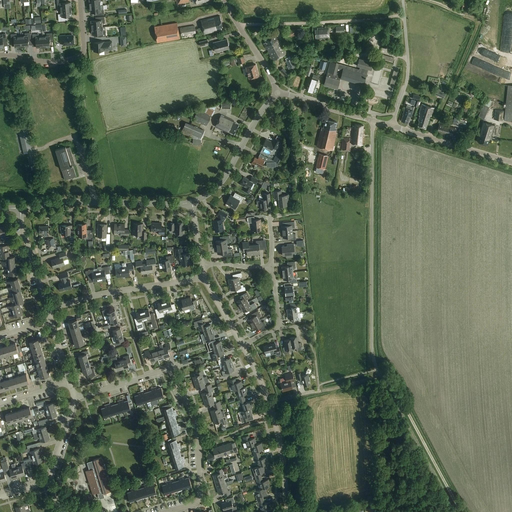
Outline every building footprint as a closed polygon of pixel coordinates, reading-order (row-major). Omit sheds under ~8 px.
[(66,16),(72,16),(71,2),(65,3),(64,0),(57,0),(57,6),(60,6),(61,14),(58,14),(59,21),(66,21),(66,16)] [(459,0),(458,5),(460,5),(460,7),(466,9),(468,0),(459,0)] [(100,5),(90,6),(90,13),(96,12),(97,15),(104,15),(104,9),(101,10),(100,5)] [(511,15),(504,14),(502,33),(506,34),(505,36),(511,36),(511,33),(511,15)] [(223,27),(220,16),(201,21),(205,34),(222,30),(221,27),(223,27)] [(91,21),(92,28),(102,27),(102,23),(105,23),(104,17),(97,17),(97,20),(91,21)] [(157,42),(180,38),(177,23),(154,27),(157,42)] [(195,26),(192,26),(180,28),(181,35),(196,33),(195,26)] [(102,27),(92,28),(92,35),(98,34),(98,37),(106,37),(105,31),(102,31),(102,27)] [(329,38),(328,27),(325,28),(323,28),(317,28),(317,30),(315,30),(316,39),(329,38)] [(25,36),(21,36),(22,47),(28,46),(28,40),(31,40),(30,33),(25,33),(25,36)] [(47,36),(42,37),(43,47),(50,47),(50,41),(53,40),(52,33),(46,33),(47,36)] [(22,47),(21,36),(17,37),(16,34),(11,34),(11,42),(14,41),(15,47),(22,47)] [(43,47),(42,37),(38,37),(38,34),(32,35),(33,42),(36,42),(36,48),(43,47)] [(266,49),(268,52),(282,44),(280,41),(279,42),(276,36),(275,37),(274,35),(265,40),(266,42),(263,44),(266,48),(267,49),(266,49)] [(63,37),(63,36),(59,36),(60,42),(63,42),(63,46),(67,45),(67,44),(74,44),(73,36),(63,37)] [(228,42),(227,39),(213,42),(214,46),(213,47),(215,48),(216,51),(229,48),(228,45),(229,43),(228,42)] [(112,42),(104,42),(93,43),(93,51),(104,51),(104,50),(112,49),(112,42)] [(282,44),(268,52),(273,61),(287,53),(282,44)] [(292,58),(288,60),(286,62),(290,69),(296,66),(292,58)] [(359,59),(358,60),(357,66),(360,67),(359,70),(331,61),(326,77),(323,85),(337,89),(340,80),(340,78),(363,85),(368,69),(371,70),(373,63),(359,59)] [(319,68),(325,70),(327,62),(321,61),(319,68)] [(259,76),(256,64),(246,67),(249,78),(259,76)] [(286,76),(289,73),(283,66),(280,69),(286,76)] [(379,88),(383,69),(374,67),(370,86),(379,88)] [(393,69),(389,84),(392,85),(394,77),(396,78),(398,71),(393,69)] [(306,90),(310,91),(315,75),(313,74),(312,78),(310,78),(306,90)] [(315,75),(310,91),(314,93),(318,80),(319,77),(315,75)] [(438,96),(443,98),(446,93),(443,92),(442,92),(437,90),(435,95),(438,97),(438,96)] [(489,107),(492,101),(487,99),(478,117),(483,119),(489,107)] [(206,108),(204,112),(212,116),(215,111),(214,110),(216,107),(211,104),(209,107),(206,108)] [(434,108),(422,104),(419,113),(420,113),(419,116),(420,116),(418,121),(419,121),(418,126),(425,128),(428,120),(429,120),(430,115),(432,116),(434,108)] [(407,105),(406,108),(405,107),(403,114),(401,121),(408,123),(410,117),(411,117),(413,110),(414,108),(407,105)] [(193,119),(202,124),(206,126),(211,116),(201,111),(200,112),(197,110),(193,119)] [(502,121),(504,111),(495,110),(494,120),(502,121)] [(233,121),(221,115),(215,127),(228,133),(228,131),(234,134),(238,125),(233,122),(233,121)] [(462,128),(464,121),(454,118),(452,125),(462,128)] [(337,122),(325,119),(323,128),(322,127),(321,130),(320,130),(316,146),(333,150),(337,133),(336,132),(337,128),(335,128),(337,122)] [(181,133),(192,138),(193,138),(193,144),(201,145),(201,140),(200,139),(201,139),(205,130),(194,126),(185,122),(181,133)] [(495,126),(482,122),(477,140),(479,140),(478,142),(487,145),(489,139),(496,141),(496,139),(491,138),(495,126)] [(446,126),(439,124),(437,132),(439,132),(439,134),(444,136),(444,134),(447,135),(446,137),(452,139),(455,128),(447,126),(446,126)] [(364,126),(355,125),(355,126),(353,126),(351,144),(363,145),(365,130),(363,130),(364,126)] [(18,128),(19,132),(24,152),(31,150),(26,126),(18,128)] [(275,138),(272,142),(266,139),(263,145),(272,150),(273,147),(277,149),(281,142),(275,138)] [(349,151),(350,138),(342,138),(341,150),(349,151)] [(65,180),(76,176),(73,166),(75,165),(70,147),(66,148),(66,147),(55,150),(61,170),(61,169),(65,180)] [(317,167),(325,170),(328,156),(319,154),(316,167),(317,167)] [(265,161),(267,162),(266,162),(266,167),(276,167),(276,166),(278,166),(279,164),(269,159),(265,156),(263,159),(259,157),(258,158),(255,157),(251,163),(254,165),(254,167),(259,167),(261,168),(265,161)] [(244,177),(240,184),(246,187),(244,191),(249,194),(251,190),(250,189),(253,183),(256,184),(258,180),(252,177),(250,180),(244,177)] [(281,195),(281,191),(274,191),(274,199),(279,198),(279,206),(287,205),(287,202),(289,202),(288,195),(281,195)] [(264,194),(264,200),(260,200),(260,201),(257,201),(257,206),(261,206),(261,210),(268,209),(268,206),(271,205),(270,193),(264,194)] [(243,197),(238,194),(236,198),(230,195),(226,203),(232,206),(231,207),(235,209),(240,200),(241,201),(243,197)] [(227,214),(220,210),(217,215),(219,215),(219,220),(213,221),(214,225),(215,232),(224,230),(222,222),(223,222),(222,219),(223,218),(225,219),(227,214)] [(254,220),(254,217),(247,218),(248,224),(252,223),(253,232),(261,230),(261,224),(260,219),(254,220)] [(282,226),(282,232),(292,231),(292,228),(295,228),(294,221),(286,222),(286,226),(282,226)] [(183,222),(176,222),(176,226),(174,226),(174,223),(170,223),(170,230),(174,230),(176,230),(176,235),(183,235),(183,230),(183,222)] [(143,224),(134,223),(134,228),(133,228),(133,235),(141,235),(141,239),(147,239),(147,232),(143,231),(143,224)] [(156,223),(151,223),(151,231),(158,231),(158,234),(165,234),(165,228),(162,228),(162,224),(156,224),(156,223)] [(107,225),(98,224),(98,237),(106,237),(106,243),(110,243),(110,234),(107,234),(107,225)] [(129,236),(129,230),(125,230),(125,224),(114,224),(114,233),(120,234),(120,236),(129,236)] [(71,232),(70,225),(61,226),(61,230),(61,235),(70,235),(70,244),(75,244),(74,232),(71,232)] [(93,230),(93,231),(86,231),(86,225),(77,225),(77,228),(78,228),(78,236),(85,236),(85,239),(93,239),(93,230)] [(48,226),(39,227),(39,235),(43,235),(44,234),(44,233),(47,233),(49,233),(48,226)] [(292,231),(282,232),(283,238),(288,237),(289,237),(290,240),(296,240),(295,234),(293,234),(292,231)] [(217,248),(227,246),(227,243),(230,242),(229,236),(222,237),(223,240),(216,241),(217,248)] [(54,238),(45,241),(46,245),(48,245),(48,247),(47,248),(48,250),(56,248),(54,238)] [(256,244),(253,245),(254,255),(260,254),(259,248),(263,248),(262,240),(256,241),(256,244)] [(254,255),(253,245),(249,245),(249,242),(242,242),(243,247),(243,252),(243,253),(247,252),(247,255),(254,255)] [(294,252),(294,244),(287,245),(287,248),(282,248),(283,256),(286,255),(287,258),(293,257),(292,253),(294,252)] [(227,246),(217,248),(218,254),(225,253),(225,256),(232,255),(231,249),(228,249),(227,246)] [(175,249),(176,257),(176,260),(181,259),(182,266),(189,265),(188,258),(189,258),(188,253),(182,254),(181,248),(175,249)] [(9,257),(9,251),(0,251),(0,254),(1,254),(1,258),(6,258),(6,261),(1,262),(2,264),(15,262),(14,257),(9,257)] [(60,258),(51,261),(53,268),(65,265),(65,264),(64,261),(68,260),(67,257),(66,252),(59,254),(60,258)] [(173,262),(172,255),(166,256),(166,260),(162,261),(163,271),(171,269),(170,263),(173,262)] [(136,268),(141,267),(142,273),(146,272),(146,273),(153,272),(152,265),(156,265),(155,259),(146,261),(147,264),(142,265),(142,261),(135,262),(136,268)] [(289,266),(282,267),(283,273),(293,272),(292,269),(296,268),(295,262),(288,262),(289,266)] [(118,264),(115,265),(115,269),(117,277),(123,277),(123,276),(125,275),(125,277),(130,276),(129,271),(134,270),(133,264),(128,265),(128,267),(122,268),(122,267),(122,266),(121,266),(121,265),(120,265),(120,264),(119,264),(118,264)] [(101,266),(97,267),(97,268),(98,269),(98,272),(99,274),(100,281),(106,279),(106,275),(110,274),(109,272),(108,267),(102,268),(101,267),(101,266)] [(94,269),(85,271),(85,272),(86,275),(87,275),(88,278),(92,277),(93,277),(93,278),(94,282),(100,281),(99,274),(98,272),(98,269),(94,269)] [(69,278),(67,272),(60,275),(61,280),(62,280),(63,283),(58,284),(60,291),(67,289),(68,290),(72,289),(70,281),(67,281),(66,279),(69,278)] [(293,272),(283,273),(284,280),(290,279),(290,283),(297,282),(296,275),(293,276),(293,272)] [(233,278),(228,280),(230,285),(239,282),(238,277),(242,276),(241,273),(234,275),(235,278),(233,278)] [(10,283),(12,287),(20,284),(18,279),(9,281),(7,282),(6,282),(6,284),(10,283)] [(239,282),(230,285),(231,290),(236,289),(237,289),(238,292),(246,290),(245,287),(243,287),(243,285),(240,286),(239,282)] [(12,288),(13,292),(14,293),(20,291),(21,290),(20,284),(12,287),(7,288),(8,290),(12,288)] [(293,290),(292,286),(284,287),(286,301),(294,300),(293,295),(294,295),(294,290),(293,290)] [(9,298),(9,300),(22,296),(20,291),(14,293),(13,292),(12,292),(14,296),(9,298)] [(240,307),(248,302),(246,299),(249,297),(247,292),(239,297),(241,299),(237,301),(240,307)] [(15,301),(16,304),(19,303),(24,302),(22,296),(9,300),(10,302),(15,301)] [(190,297),(185,299),(188,309),(192,308),(197,306),(199,309),(202,308),(198,300),(196,301),(195,300),(192,301),(191,301),(190,297)] [(188,309),(185,299),(181,300),(182,304),(178,305),(180,311),(188,309)] [(166,311),(170,310),(171,313),(176,311),(174,304),(171,305),(170,300),(163,302),(166,311)] [(155,310),(157,317),(158,318),(164,316),(163,312),(166,311),(163,302),(157,304),(159,309),(155,310)] [(248,302),(240,307),(244,312),(249,309),(251,311),(257,307),(254,303),(250,305),(248,302)] [(16,304),(7,307),(8,309),(12,308),(13,312),(21,309),(19,303),(16,304)] [(287,309),(287,314),(297,313),(296,304),(290,304),(291,309),(287,309)] [(21,309),(13,312),(14,315),(10,317),(11,319),(23,315),(21,309)] [(110,309),(104,310),(102,311),(104,317),(108,315),(109,319),(117,316),(115,310),(111,311),(110,309)] [(142,312),(145,320),(149,319),(149,322),(152,322),(154,328),(157,327),(156,321),(153,313),(150,314),(149,310),(142,312)] [(252,317),(248,320),(251,325),(260,320),(258,317),(261,316),(258,311),(252,314),(254,317),(252,317)] [(145,320),(142,312),(136,314),(138,318),(135,319),(137,326),(138,330),(142,329),(143,327),(141,321),(145,320)] [(297,313),(287,314),(288,319),(292,318),(292,323),(301,322),(300,318),(300,313),(297,313)] [(119,325),(117,316),(109,319),(111,325),(108,325),(109,328),(116,326),(119,325)] [(68,322),(70,328),(79,326),(79,325),(77,321),(82,320),(81,317),(76,319),(77,320),(68,322)] [(205,324),(204,324),(202,320),(194,322),(195,327),(198,326),(199,329),(200,330),(200,331),(202,330),(204,334),(212,331),(210,325),(206,326),(205,324)] [(260,320),(251,325),(254,330),(259,327),(261,330),(267,327),(264,321),(261,323),(260,320)] [(83,323),(79,325),(79,326),(70,328),(72,334),(81,332),(80,331),(79,327),(84,326),(83,323)] [(113,331),(114,336),(122,334),(120,328),(117,329),(116,326),(109,328),(110,331),(113,331)] [(72,334),(74,341),(83,338),(82,337),(81,333),(86,332),(85,329),(80,331),(81,332),(72,334)] [(204,334),(201,335),(202,338),(203,341),(204,344),(206,343),(208,343),(211,342),(214,340),(213,338),(214,337),(212,331),(208,333),(204,334)] [(122,334),(114,336),(116,342),(114,343),(115,346),(121,344),(120,341),(124,340),(122,334)] [(83,338),(74,341),(75,347),(84,344),(83,339),(87,338),(87,335),(82,337),(83,338)] [(292,348),(296,348),(297,351),(302,350),(301,343),(298,343),(296,337),(290,338),(290,339),(291,339),(292,348)] [(27,351),(32,349),(31,348),(40,346),(39,339),(35,340),(34,338),(29,339),(29,342),(30,342),(31,347),(27,348),(26,347),(22,348),(22,351),(24,350),(27,350),(27,351)] [(291,339),(290,339),(284,340),(286,347),(283,348),(284,354),(289,353),(289,351),(293,350),(292,348),(291,339)] [(208,343),(206,343),(209,352),(213,351),(222,348),(220,342),(216,343),(215,340),(214,340),(211,342),(208,343)] [(16,343),(9,345),(12,354),(13,354),(15,358),(21,356),(19,352),(21,352),(20,346),(17,347),(16,343)] [(275,343),(263,347),(265,353),(270,352),(270,353),(271,354),(273,353),(274,352),(274,351),(276,351),(276,353),(277,356),(281,355),(280,352),(279,347),(276,347),(275,343)] [(160,349),(163,358),(170,356),(168,352),(171,351),(169,344),(166,346),(166,347),(163,348),(162,344),(159,345),(160,349)] [(9,345),(3,347),(6,356),(7,356),(11,355),(12,359),(15,358),(13,354),(12,354),(9,345)] [(29,357),(34,355),(33,354),(42,352),(40,346),(31,348),(32,349),(33,353),(29,354),(29,357)] [(3,347),(0,348),(0,357),(0,358),(1,358),(5,356),(6,361),(9,360),(7,356),(6,356),(3,347)] [(214,361),(218,359),(220,358),(220,355),(224,354),(222,348),(213,351),(214,353),(211,354),(214,361)] [(157,360),(163,358),(160,349),(154,351),(157,360)] [(78,357),(80,363),(88,360),(86,354),(89,353),(88,351),(81,352),(82,355),(78,357)] [(157,360),(154,351),(149,353),(148,351),(145,352),(147,359),(150,359),(151,362),(157,360)] [(31,363),(35,361),(35,360),(44,358),(42,352),(33,354),(34,355),(35,359),(30,360),(31,363)] [(124,360),(121,361),(123,369),(129,367),(128,363),(131,362),(129,356),(123,358),(124,360)] [(116,357),(110,359),(113,368),(116,367),(117,371),(123,369),(121,361),(117,362),(116,357)] [(222,364),(223,368),(230,365),(232,365),(230,359),(225,360),(224,357),(220,358),(218,359),(219,365),(222,364)] [(33,369),(37,367),(37,366),(46,364),(44,358),(35,360),(35,361),(37,365),(32,366),(33,369)] [(90,366),(93,365),(92,362),(89,363),(88,360),(80,363),(82,369),(90,366)] [(35,375),(39,373),(39,372),(48,370),(46,364),(37,366),(37,367),(38,371),(34,372),(35,375)] [(230,365),(223,368),(224,371),(221,371),(223,378),(230,375),(229,372),(234,371),(232,365),(230,365)] [(84,374),(87,374),(88,378),(95,375),(95,374),(94,371),(93,368),(91,369),(90,366),(82,369),(84,374)] [(311,370),(308,368),(306,372),(305,375),(301,376),(300,373),(296,374),(298,380),(302,379),(304,386),(307,385),(308,386),(309,385),(310,384),(309,381),(310,381),(308,374),(307,374),(308,373),(309,374),(311,370)] [(39,372),(39,373),(40,377),(36,379),(37,381),(41,379),(41,378),(50,376),(48,370),(39,372)] [(20,376),(23,385),(29,383),(26,374),(21,376),(20,371),(18,372),(19,376),(20,376)] [(193,377),(195,383),(208,379),(207,377),(203,378),(202,375),(204,374),(203,371),(196,373),(197,376),(193,377)] [(17,387),(23,385),(20,376),(19,376),(15,378),(14,373),(12,374),(13,378),(14,378),(17,387)] [(286,377),(279,379),(280,383),(283,391),(292,388),(290,381),(294,380),(292,373),(285,375),(286,377)] [(11,389),(17,387),(14,378),(13,378),(9,379),(8,375),(6,376),(7,380),(8,380),(11,389)] [(5,391),(11,389),(8,380),(7,380),(3,381),(2,377),(0,377),(0,378),(1,382),(2,382),(5,391)] [(206,386),(205,383),(209,382),(208,379),(195,383),(196,390),(204,387),(205,390),(212,388),(211,385),(206,386)] [(234,391),(236,391),(236,390),(243,388),(241,382),(236,383),(235,379),(229,381),(231,387),(232,387),(234,391)] [(154,388),(157,399),(164,397),(163,395),(161,388),(157,390),(156,387),(154,388)] [(237,395),(239,401),(244,399),(243,395),(248,394),(246,387),(243,388),(236,390),(236,391),(238,395),(237,395)] [(150,401),(157,399),(154,388),(151,389),(151,391),(148,392),(150,401)] [(202,394),(204,401),(213,398),(211,392),(213,391),(212,388),(205,390),(206,393),(202,394)] [(143,391),(140,392),(144,403),(150,401),(148,392),(144,394),(143,391)] [(144,403),(140,392),(138,393),(138,395),(134,397),(137,406),(144,403)] [(214,405),(214,407),(221,405),(220,402),(215,404),(213,398),(204,401),(206,407),(214,405)] [(242,406),(243,411),(250,409),(253,408),(250,402),(246,403),(244,399),(239,401),(240,407),(242,406)] [(123,400),(120,401),(124,412),(131,410),(130,408),(133,407),(131,400),(130,400),(128,401),(124,402),(123,400)] [(117,414),(124,412),(120,401),(118,402),(118,404),(114,405),(117,414)] [(46,412),(46,413),(55,410),(53,403),(44,406),(45,410),(39,411),(38,408),(34,409),(36,415),(46,412)] [(110,404),(107,405),(111,416),(117,414),(114,405),(111,406),(110,404)] [(111,416),(107,405),(104,406),(105,408),(101,409),(104,418),(111,416)] [(166,405),(162,406),(163,409),(163,410),(165,416),(176,413),(175,410),(173,411),(172,407),(167,408),(166,405)] [(211,411),(213,418),(224,414),(224,411),(221,412),(220,409),(222,409),(221,405),(214,407),(215,410),(211,411)] [(30,408),(23,410),(26,419),(27,419),(31,417),(32,422),(35,421),(33,416),(32,417),(30,408)] [(241,417),(240,417),(242,423),(243,423),(249,421),(247,417),(252,416),(250,409),(243,411),(240,412),(242,417),(241,417)] [(23,410),(17,412),(20,421),(21,420),(25,419),(26,424),(28,423),(27,419),(26,419),(23,410)] [(55,410),(46,413),(48,419),(57,416),(55,410)] [(17,412),(11,414),(14,423),(15,422),(19,421),(20,426),(22,425),(21,420),(20,421),(17,412)] [(165,416),(167,423),(176,420),(175,416),(177,416),(176,413),(165,416)] [(14,423),(11,414),(5,415),(8,424),(13,423),(14,427),(17,427),(15,422),(14,423)] [(224,414),(213,418),(215,424),(219,423),(220,425),(227,423),(226,420),(224,421),(222,417),(225,416),(224,414)] [(177,424),(176,420),(167,423),(169,429),(180,426),(179,423),(177,424)] [(180,426),(169,429),(171,436),(180,433),(179,429),(181,429),(180,426)] [(33,434),(34,437),(48,433),(46,427),(37,430),(38,432),(33,434)] [(48,433),(34,437),(35,440),(40,438),(41,442),(50,439),(48,433)] [(256,445),(254,438),(250,440),(248,436),(243,438),(244,443),(246,443),(247,448),(252,446),(256,445)] [(171,438),(164,441),(165,443),(167,443),(169,449),(180,446),(179,443),(177,444),(176,440),(172,441),(171,438)] [(231,443),(225,445),(228,454),(234,452),(234,453),(238,452),(236,446),(235,443),(231,444),(231,443)] [(252,451),(254,457),(260,455),(259,452),(263,450),(261,443),(256,445),(252,446),(253,451),(252,451)] [(225,445),(219,447),(222,456),(228,454),(225,445)] [(169,449),(171,456),(180,453),(179,449),(181,449),(180,446),(169,449)] [(222,456),(219,447),(213,449),(214,453),(206,455),(208,461),(216,459),(216,458),(222,456)] [(29,456),(29,458),(41,455),(39,449),(30,452),(31,455),(29,456)] [(171,456),(173,463),(184,459),(183,456),(181,457),(180,453),(171,456)] [(33,461),(34,464),(43,462),(41,455),(29,458),(29,459),(23,460),(24,463),(26,470),(29,469),(27,462),(33,461)] [(257,463),(258,467),(263,466),(268,464),(266,458),(261,459),(260,455),(254,457),(256,463),(257,463)] [(103,465),(101,458),(94,460),(94,461),(88,463),(90,470),(85,471),(89,483),(90,483),(92,489),(91,489),(93,495),(98,493),(99,498),(104,497),(104,498),(105,498),(103,494),(111,492),(109,485),(110,484),(110,482),(111,481),(110,478),(109,478),(108,476),(107,476),(105,470),(106,469),(104,465),(103,465)] [(184,459),(173,463),(175,469),(184,467),(183,463),(185,462),(184,459)] [(9,468),(7,461),(1,463),(3,470),(9,468)] [(23,470),(26,470),(24,463),(21,464),(22,466),(16,468),(19,477),(25,475),(23,470)] [(19,477),(16,468),(15,464),(12,465),(13,469),(9,470),(12,479),(19,477)] [(258,467),(252,469),(256,479),(259,478),(262,478),(260,474),(265,472),(263,466),(258,467)] [(213,476),(215,482),(224,479),(228,478),(226,474),(224,475),(222,469),(217,471),(218,474),(213,476)] [(181,478),(185,489),(191,487),(188,478),(185,479),(184,477),(181,478)] [(179,481),(175,482),(178,491),(185,489),(181,478),(178,479),(179,481)] [(259,478),(256,479),(257,485),(259,485),(260,489),(260,490),(265,488),(270,487),(268,480),(263,481),(262,478),(259,478)] [(215,482),(217,488),(226,485),(228,484),(227,482),(225,482),(224,479),(215,482)] [(171,481),(168,482),(171,493),(178,491),(175,482),(172,483),(171,481)] [(171,493),(168,482),(165,483),(166,485),(162,486),(165,495),(171,493)] [(146,485),(150,496),(156,494),(154,485),(150,486),(149,484),(146,485)] [(144,488),(140,489),(143,498),(150,496),(146,485),(143,486),(144,488)] [(226,485),(217,488),(219,494),(223,493),(225,496),(230,494),(229,491),(228,491),(226,485)] [(136,488),(133,489),(136,500),(143,498),(140,489),(136,490),(136,488)] [(260,489),(255,491),(257,496),(256,496),(258,502),(263,500),(262,496),(267,495),(265,488),(260,490),(260,489)] [(136,500),(133,489),(130,490),(131,492),(127,493),(130,502),(136,500)] [(228,502),(221,504),(224,511),(225,510),(225,511),(233,511),(233,510),(237,509),(236,507),(233,507),(232,503),(234,503),(234,500),(233,497),(227,499),(228,502)] [(260,507),(262,511),(266,511),(267,511),(271,509),(269,503),(264,504),(263,500),(258,502),(259,508),(260,507)] [(15,507),(16,511),(21,511),(26,511),(25,510),(24,506),(28,505),(27,503),(23,504),(23,505),(15,507)]
